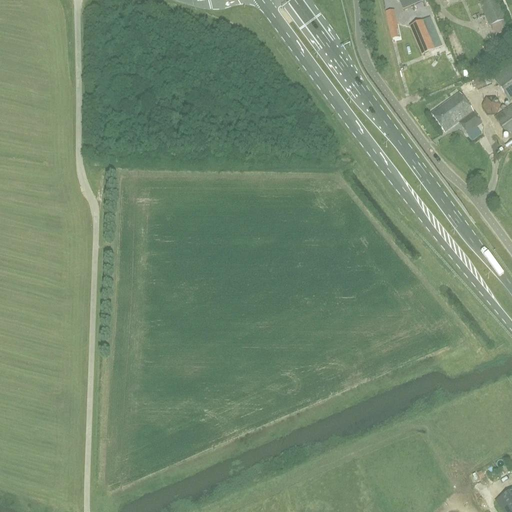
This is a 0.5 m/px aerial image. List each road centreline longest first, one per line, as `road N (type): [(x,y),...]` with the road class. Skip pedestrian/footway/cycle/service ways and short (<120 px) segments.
road 1 (unclassified): [(77,0),(79,164),(96,212),(86,511)]
road 2 (primary): [(261,0),(511,326)]
road 3 (primary): [(511,292),(294,0)]
road 4 (unclassified): [(511,248),(373,76),(357,0)]
road 5 (unknown): [(484,210),(496,158),(471,91)]
